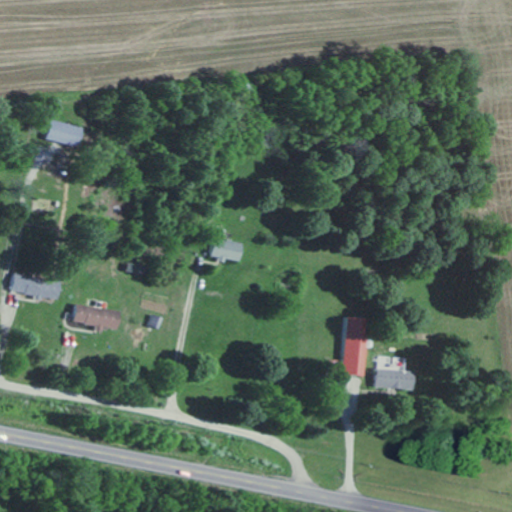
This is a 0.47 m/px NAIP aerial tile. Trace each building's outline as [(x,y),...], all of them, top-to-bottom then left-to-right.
[(45,139),(77,147),(83,128),(50,119),(45,139)] [(242,243),(223,239),(225,229),(216,227),(210,256),(238,262),(242,243)] [(11,291),(58,299),(61,282),(14,274),(11,291)] [(122,312),(107,308),(108,303),(98,300),(96,308),(78,303),(73,321),(103,329),(104,326),(117,330),(122,312)] [(343,374),(365,375),(368,318),(346,317),(343,374)] [(412,390),(414,371),(376,368),(375,387),(412,390)]
